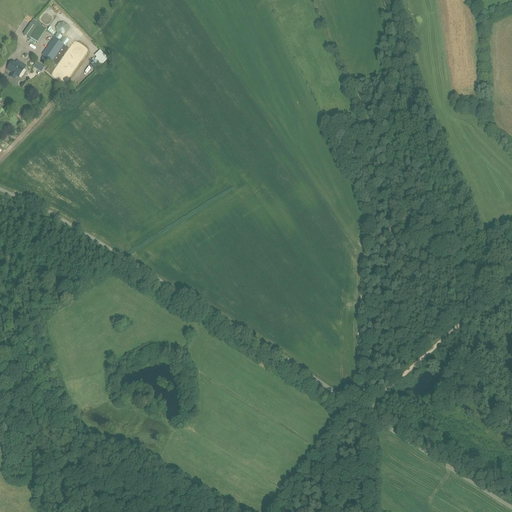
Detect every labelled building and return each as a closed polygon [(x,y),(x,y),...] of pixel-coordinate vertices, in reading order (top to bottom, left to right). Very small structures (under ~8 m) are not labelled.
[(34,31),(42,36),(46,30),(38,25),(39,24),(33,20),(30,23),(23,34),(29,38),(34,31)] [(56,27),(57,32),(61,35),(65,34),(68,30),(67,25),(63,22),(58,23),(56,27)] [(48,64),(54,68),(68,49),(53,38),(42,55),(50,61),(48,64)] [(92,55),(94,57),(90,61),(96,67),(105,58),(98,50),(92,55)] [(24,69),(12,61),(6,69),(18,77),(24,69)] [(45,71),(47,66),(38,62),(36,67),(45,71)]
